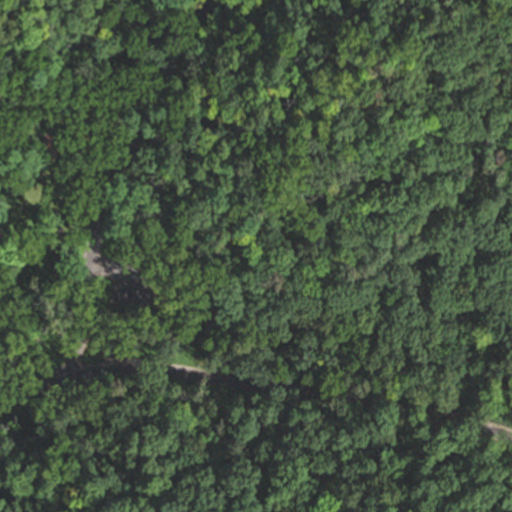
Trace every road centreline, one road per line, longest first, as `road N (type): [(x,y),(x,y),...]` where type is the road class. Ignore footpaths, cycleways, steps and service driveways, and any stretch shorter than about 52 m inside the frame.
road 1 (residential): [(44,389),(79,349),(105,209),(207,0)]
road 2 (residential): [(93,373),(200,375),(511,436)]
